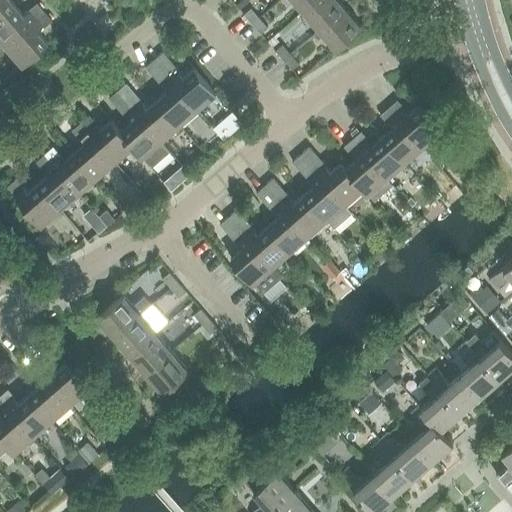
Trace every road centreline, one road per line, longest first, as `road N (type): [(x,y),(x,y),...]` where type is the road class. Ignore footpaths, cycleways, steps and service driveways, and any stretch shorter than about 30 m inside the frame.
road 1 (residential): [(291,120),(193,7),(170,6),(87,78)]
road 2 (residential): [(291,120),(370,70),(475,33)]
road 3 (residential): [(11,313),(160,227)]
road 4 (residential): [(160,227),(291,120)]
road 5 (residential): [(253,340),(160,227)]
